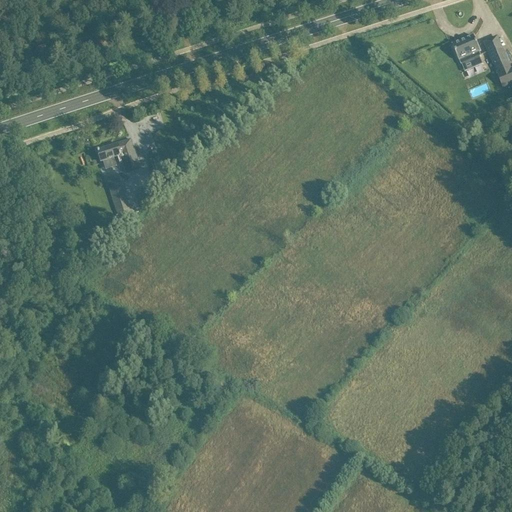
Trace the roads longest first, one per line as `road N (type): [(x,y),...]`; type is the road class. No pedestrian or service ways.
road 1 (secondary): [(0,127),(397,0)]
road 2 (track): [(511,194),(379,85),(330,22)]
